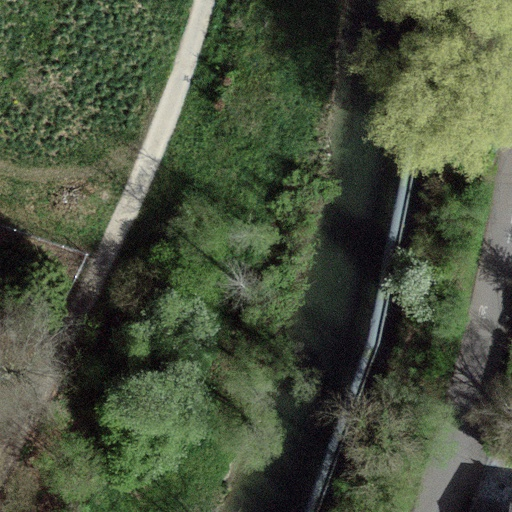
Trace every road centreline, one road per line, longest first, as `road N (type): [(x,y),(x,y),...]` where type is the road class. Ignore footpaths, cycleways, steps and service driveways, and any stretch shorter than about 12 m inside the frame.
road 1 (track): [(199,0),(151,152),(25,418)]
road 2 (residential): [(435,511),(457,454),(511,191)]
